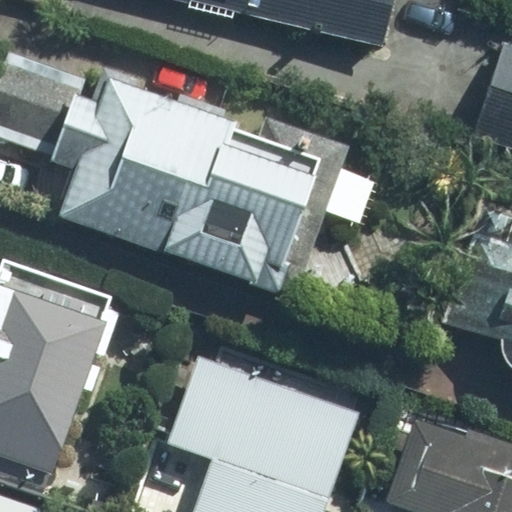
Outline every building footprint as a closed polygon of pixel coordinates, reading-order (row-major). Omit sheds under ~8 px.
[(168,0),(383,54),(396,0),(168,0)] [(511,152),(511,48),(505,46),(473,140),(511,152)] [(257,141),(261,127),(103,73),(91,105),(74,100),(50,169),(72,177),(56,223),(256,291),(264,269),(283,275),(322,163),(257,141)] [(378,183),(335,170),(321,218),(364,231),(378,183)] [(511,220),(486,211),(442,330),(499,350),(503,364),(511,371),(511,220)] [(55,478),(107,326),(0,289),(0,478),(43,494),(48,482),(55,478)] [(324,511),(358,412),(195,356),(163,449),(211,465),(194,511),(324,511)] [(511,511),(511,454),(414,421),(384,508),(395,511),(511,511)] [(47,511),(0,496),(0,511),(47,511)]
